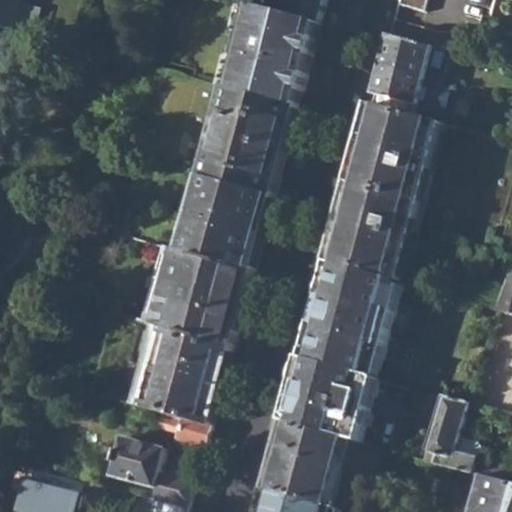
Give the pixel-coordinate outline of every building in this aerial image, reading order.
[(0,0),(0,29),(16,34),(23,0),(0,0)] [(194,73),(192,81),(299,107),(321,23),(276,12),(228,0),(186,0),(169,67),(194,73)] [(321,23),(322,23),(328,0),(279,0),(276,12),(321,23)] [(434,50),(442,52),(445,52),(458,50),(469,44),(475,34),(479,18),(511,27),(511,0),(400,0),(390,39),(434,50)] [(342,13),(335,12),(331,29),(338,31),(342,13)] [(0,81),(16,86),(28,37),(16,34),(0,29),(0,81)] [(383,67),(426,78),(434,50),(390,39),(383,67)] [(426,78),(383,67),(376,92),(435,108),(443,110),(444,106),(449,107),(453,92),(448,90),(449,88),(425,82),(426,78)] [(172,76),(150,163),(275,197),(299,107),(192,81),(172,76)] [(435,108),(376,92),(375,97),(372,106),(431,122),(435,108)] [(402,284),(423,204),(444,125),(431,122),(372,106),(330,265),(397,283),(402,284)] [(501,243),(511,246),(511,143),(444,125),(423,204),(506,227),(501,243)] [(77,160),(104,167),(108,152),(81,145),(77,160)] [(163,249),(254,274),(275,197),(150,163),(142,161),(122,239),(163,249)] [(163,249),(144,323),(234,348),(254,274),(163,249)] [(378,381),(402,284),(397,283),(330,265),(323,290),(306,352),(304,362),(378,381)] [(511,278),(501,310),(511,313),(511,278)] [(511,416),(511,313),(501,310),(475,407),(511,416)] [(160,415),(212,429),(234,348),(144,323),(113,314),(92,397),(160,415)] [(354,376),(303,363),(297,386),(287,424),(363,445),(372,411),(363,408),(366,397),(375,399),(380,382),(377,382),(354,376)] [(428,462),(475,474),(479,459),(458,454),(471,406),(466,405),(445,400),(428,462)] [(212,429),(160,415),(156,432),(180,438),(179,444),(206,452),(212,429)] [(339,511),(368,511),(384,450),(383,450),(363,445),(287,424),(269,493),(339,511)] [(159,502),(191,510),(197,485),(160,476),(166,453),(121,442),(112,481),(156,491),(153,501),(159,502)] [(25,511),(81,511),(87,485),(34,473),(25,511)] [(511,511),(511,484),(484,477),(475,511),(511,511)] [(190,511),(191,510),(159,502),(156,511),(190,511)]
